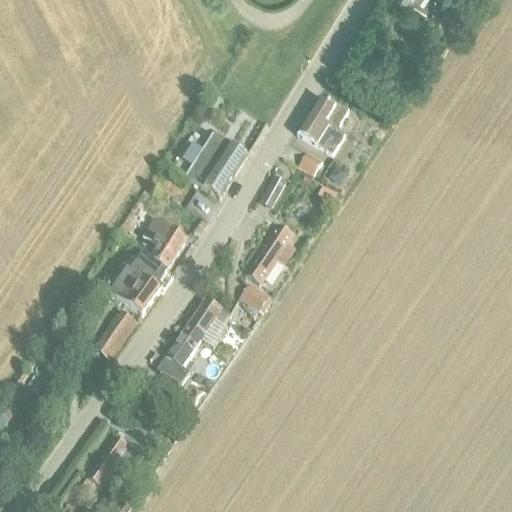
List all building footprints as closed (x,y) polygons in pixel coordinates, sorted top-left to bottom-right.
[(409,0),(426,12),(435,0),(409,0)] [(297,138),(316,150),(317,149),(333,159),(345,139),(340,135),(340,136),(337,134),(349,114),(337,107),(335,111),(319,101),(297,138)] [(188,179),(186,182),(219,203),(246,160),(213,139),(197,165),(187,159),(179,173),(188,179)] [(297,170),(313,180),(322,166),(306,156),(297,170)] [(348,186),(352,170),(337,167),(334,183),(348,186)] [(286,186),(274,179),(259,206),(271,213),(286,186)] [(177,181),(171,190),(190,201),(195,193),(177,181)] [(323,191),(318,200),(332,208),(337,199),(323,191)] [(143,257),(165,274),(187,243),(155,221),(142,240),(145,242),(142,246),(145,248),(141,255),(143,257)] [(283,269),(294,253),(286,248),(292,240),(276,229),(244,276),(260,287),(276,264),(283,269)] [(157,286),(165,274),(143,257),(131,274),(124,268),(105,295),(142,321),(160,295),(158,293),(161,289),(157,286)] [(249,289),(240,302),(258,314),(259,313),(264,317),(272,305),(249,289)] [(204,304),(165,361),(157,356),(151,364),(160,371),(157,376),(181,392),(190,379),(182,373),(204,340),(205,341),(215,326),(222,330),(229,321),(204,304)] [(94,350),(111,363),(137,325),(120,313),(94,350)] [(0,436),(9,425),(8,424),(13,417),(2,409),(0,412),(0,436)] [(113,440),(84,481),(100,492),(118,466),(132,475),(147,455),(118,434),(114,440),(113,440)]
